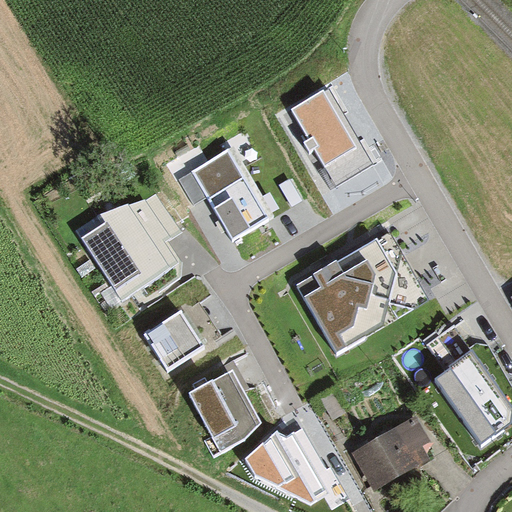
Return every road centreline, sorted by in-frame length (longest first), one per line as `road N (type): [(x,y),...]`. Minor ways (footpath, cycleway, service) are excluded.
road 1 (residential): [(385,0),(360,27),(376,106),(511,343)]
road 2 (track): [(0,380),(258,511)]
